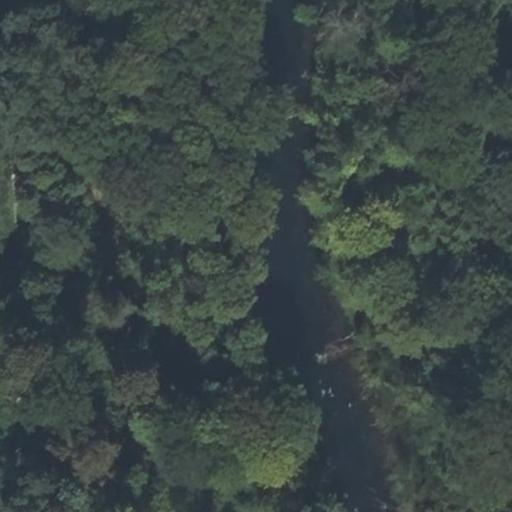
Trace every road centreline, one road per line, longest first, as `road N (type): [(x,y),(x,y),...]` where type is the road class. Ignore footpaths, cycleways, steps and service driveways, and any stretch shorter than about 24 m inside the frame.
road 1 (track): [(83,511),(114,429),(123,336),(95,172),(94,0)]
road 2 (unknown): [(18,511),(12,141),(20,0)]
